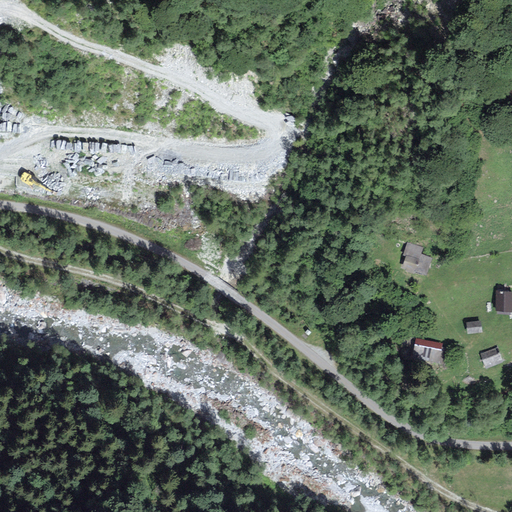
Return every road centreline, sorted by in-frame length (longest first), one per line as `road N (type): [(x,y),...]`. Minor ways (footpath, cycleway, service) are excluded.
road 1 (track): [(0,179),(102,194),(242,147),(281,151),(281,135),(265,125),(64,37),(8,0)]
road 2 (unclassified): [(511,446),(413,432),(170,256),(92,223),(0,204)]
road 3 (track): [(0,249),(144,288),(214,321),(300,391),(491,511)]
